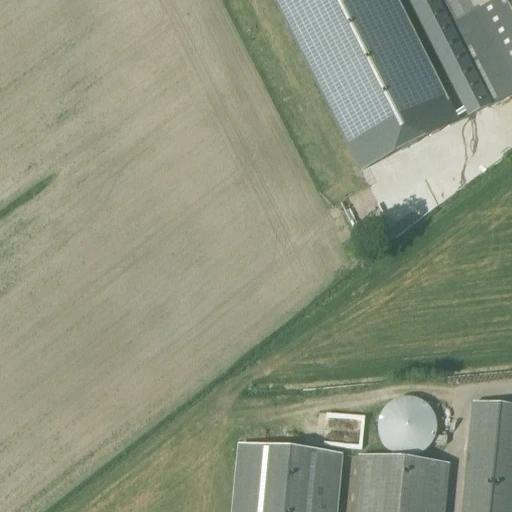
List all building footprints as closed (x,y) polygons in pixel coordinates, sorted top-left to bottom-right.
[(511,97),(511,0),(272,0),(357,172),(453,125),(390,0),(405,0),(466,120),(511,97)] [(369,198),(413,176),(402,156),(359,178),(369,198)] [(414,402),(408,401),(401,401),(395,402),(390,405),(385,409),(381,414),(378,419),(376,425),(375,431),(377,437),(379,443),(382,449),(386,453),(392,456),(397,459),(403,460),(409,460),(416,458),(421,456),(426,452),(430,447),(433,442),(434,435),(435,429),(434,423),(432,418),(429,412),(425,408),(419,404),(414,402)] [(511,511),(511,410),(471,407),(462,511),(511,511)] [(333,511),(338,459),(240,450),(234,511),(333,511)] [(443,511),(448,468),(358,460),(353,511),(443,511)]
